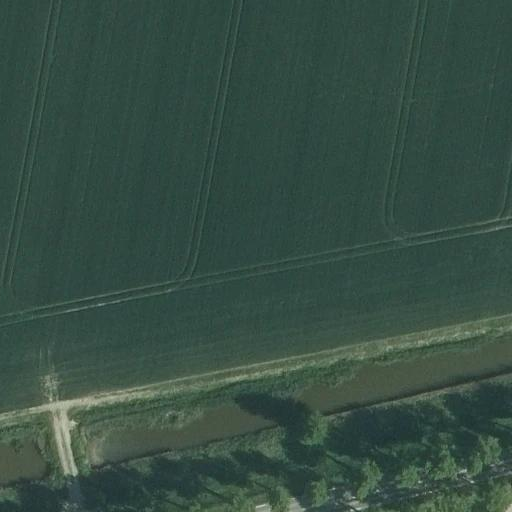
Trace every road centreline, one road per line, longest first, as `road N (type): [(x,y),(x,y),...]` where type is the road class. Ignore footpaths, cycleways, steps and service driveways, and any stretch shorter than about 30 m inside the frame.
road 1 (secondary): [(282,511),(511,458)]
road 2 (track): [(57,388),(77,489),(70,511)]
